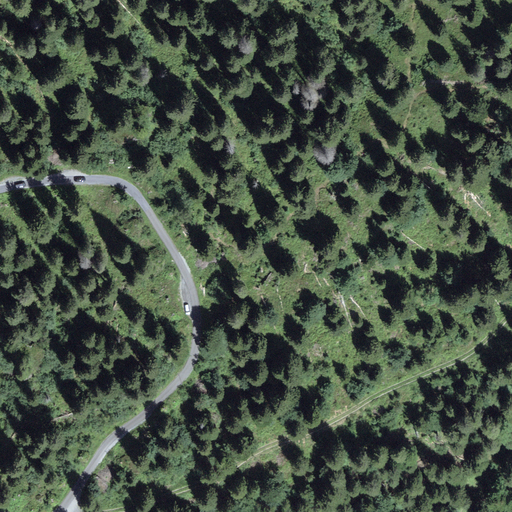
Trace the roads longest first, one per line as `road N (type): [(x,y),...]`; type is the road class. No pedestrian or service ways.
road 1 (unclassified): [(61,511),(114,436),(190,367),(198,331),(189,281),(149,211),(115,180),(0,189)]
road 2 (track): [(101,511),(228,474),(256,449),(470,354),(511,315)]
